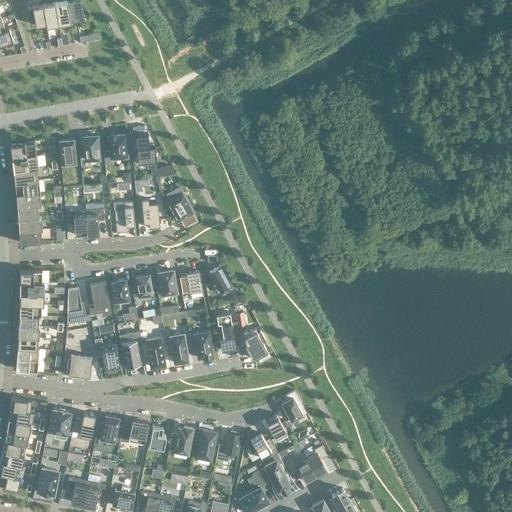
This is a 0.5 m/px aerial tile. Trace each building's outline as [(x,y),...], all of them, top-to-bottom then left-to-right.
[(66,2),(65,0),(54,2),(58,24),(70,22),(70,21),(66,2)] [(70,21),(84,19),(80,0),(74,0),(66,2),(70,21)] [(58,24),(54,2),(42,4),(46,23),(46,26),(58,24)] [(46,23),(42,4),(32,6),(35,25),(46,23)] [(5,28),(5,29),(0,30),(0,43),(13,40),(9,27),(8,27),(5,28)] [(111,157),(126,155),(124,134),(116,134),(116,133),(110,134),(110,135),(109,135),(110,150),(104,151),(105,163),(112,163),(111,157)] [(149,147),(147,133),(135,134),(138,163),(156,161),(155,147),(149,147)] [(84,153),(85,159),(99,158),(97,134),(83,136),(83,141),(78,142),(80,154),(84,153)] [(59,140),(61,164),(75,162),(73,139),(73,138),(72,138),(72,139),(68,139),(67,139),(60,140),(59,140)] [(25,141),(9,144),(11,158),(36,154),(34,140),(25,141)] [(11,158),(13,170),(35,167),(36,167),(37,167),(36,154),(11,158)] [(162,163),(154,164),(155,174),(170,173),(170,172),(169,172),(168,163),(170,163),(166,163),(165,161),(162,161),(162,163)] [(13,170),(14,182),(37,179),(36,167),(35,167),(13,170)] [(37,179),(14,182),(15,194),(39,191),(38,179),(37,179)] [(180,187),(171,192),(174,197),(168,200),(171,207),(171,208),(173,213),(174,212),(178,219),(180,218),(185,226),(196,220),(191,212),(193,211),(180,187)] [(16,206),(37,204),(40,204),(39,191),(15,194),(16,206)] [(143,223),(148,222),(149,226),(148,226),(148,227),(150,227),(150,226),(158,226),(159,226),(159,225),(157,202),(148,203),(148,198),(141,199),(143,223)] [(134,225),(132,201),(123,201),(124,208),(114,209),(116,233),(127,232),(126,226),(134,225)] [(38,216),(37,204),(16,206),(17,218),(38,216)] [(99,232),(97,220),(104,219),(103,207),(84,209),(84,211),(86,233),(99,232)] [(86,233),(84,211),(73,212),(73,210),(66,210),(67,222),(73,222),(75,234),(86,233)] [(41,216),(38,216),(17,218),(18,230),(40,228),(42,228),(41,216)] [(41,240),(40,228),(18,230),(19,242),(41,240)] [(220,265),(209,271),(212,277),(210,279),(217,292),(231,285),(220,265)] [(172,269),(159,272),(162,293),(176,291),(172,269)] [(19,281),(41,281),(41,270),(19,270),(19,281)] [(188,290),(189,292),(202,290),(199,270),(185,272),(186,274),(179,275),(182,291),(188,290)] [(135,276),(138,295),(141,295),(142,297),(150,296),(149,294),(157,292),(155,282),(150,283),(149,273),(135,276)] [(115,279),(116,280),(110,281),(114,300),(128,297),(125,277),(115,279)] [(19,292),(43,293),(43,281),(41,281),(19,281),(19,292)] [(105,281),(90,284),(93,303),(88,304),(90,313),(90,314),(101,312),(101,314),(110,312),(110,314),(111,314),(105,281)] [(85,314),(83,306),(81,307),(78,286),(67,287),(67,323),(91,319),(90,314),(90,313),(85,314)] [(41,304),(43,304),(43,293),(19,292),(19,303),(41,304)] [(38,315),(41,315),(41,304),(19,303),(19,314),(38,315)] [(135,306),(129,307),(131,318),(137,317),(135,306)] [(160,307),(142,310),(143,316),(161,313),(160,307)] [(229,312),(216,314),(221,348),(235,346),(229,312)] [(243,312),(236,313),(238,324),(245,323),(243,312)] [(18,325),(38,326),(38,315),(19,314),(18,325)] [(161,314),(152,316),(154,323),(162,322),(161,314)] [(38,326),(18,325),(17,335),(37,337),(38,337),(39,326),(38,326)] [(254,327),(238,330),(240,347),(245,346),(252,358),(267,350),(262,341),(265,339),(260,330),(257,332),(254,327)] [(126,340),(120,341),(125,367),(130,366),(140,364),(137,347),(142,346),(142,345),(142,344),(139,330),(133,331),(124,333),(126,340)] [(194,335),(189,335),(192,351),(197,351),(198,357),(203,356),(203,357),(213,356),(208,330),(193,333),(194,335)] [(188,360),(183,332),(169,335),(174,362),(188,360)] [(37,348),(37,337),(17,335),(17,346),(37,348)] [(149,355),(151,366),(164,364),(160,336),(146,339),(147,343),(142,344),(142,345),(144,356),(149,355)] [(97,356),(102,355),(104,369),(120,367),(115,342),(102,344),(101,337),(94,339),(97,356)] [(38,359),(39,348),(37,348),(17,346),(16,357),(38,359)] [(64,352),(63,373),(76,374),(89,376),(92,355),(65,352),(64,352)] [(16,357),(15,368),(37,370),(38,359),(16,357)] [(290,394),(284,397),(286,400),(281,402),(285,409),(284,409),(287,414),(291,420),(302,414),(292,396),(291,397),(290,394)] [(31,399),(11,396),(10,408),(29,411),(31,399)] [(52,407),(46,434),(65,438),(66,433),(71,434),(72,431),(74,422),(69,421),(71,411),(70,411),(64,410),(63,409),(63,410),(59,409),(58,408),(58,409),(52,407),(53,407),(52,407)] [(29,411),(10,408),(9,408),(10,408),(8,418),(30,422),(31,422),(32,422),(31,422),(33,412),(33,411),(29,411)] [(81,419),(75,418),(74,422),(72,431),(79,432),(79,433),(90,435),(95,414),(83,411),(81,419)] [(276,413),(267,418),(269,421),(266,422),(275,438),(286,432),(283,427),(288,425),(285,420),(281,422),(276,413)] [(103,423),(98,422),(95,437),(119,442),(122,427),(117,426),(118,417),(105,415),(103,423)] [(28,433),(30,422),(8,418),(6,429),(28,433)] [(144,442),(148,422),(147,422),(147,421),(132,418),(132,419),(131,419),(127,439),(144,442)] [(163,427),(152,424),(148,444),(163,447),(165,434),(161,433),(163,427)] [(177,433),(171,432),(169,445),(175,446),(174,450),(187,452),(192,427),(184,425),(183,428),(179,427),(177,433)] [(196,456),(210,458),(216,431),(202,428),(196,456)] [(28,433),(6,429),(4,440),(26,444),(28,433)] [(309,435),(306,429),(299,433),(298,431),(293,434),(297,441),(309,435)] [(224,444),(218,443),(215,458),(228,461),(230,452),(237,454),(241,434),(237,434),(238,431),(230,430),(230,432),(227,431),(224,444)] [(261,432),(250,438),(254,445),(248,448),(251,453),(256,450),(260,456),(275,448),(269,437),(265,440),(261,432)] [(24,455),(26,444),(4,440),(2,450),(24,455)] [(326,469),(320,458),(327,454),(321,444),(313,448),(315,450),(305,456),(315,475),(326,469)] [(285,448),(277,452),(279,456),(287,452),(285,448)] [(24,455),(2,450),(0,459),(0,460),(19,465),(21,465),(24,455)] [(67,452),(59,451),(57,462),(65,464),(67,452)] [(68,453),(67,460),(74,461),(76,454),(68,453)] [(292,480),(277,453),(272,455),(275,460),(264,465),(278,490),(289,484),(288,482),(292,480)] [(291,474),(299,470),(305,481),(315,475),(305,456),(295,461),(292,457),(284,461),(291,474)] [(17,476),(19,465),(0,460),(0,471),(17,476)] [(108,460),(106,467),(113,468),(115,461),(108,460)] [(58,470),(41,467),(37,491),(42,492),(41,493),(42,493),(47,494),(48,494),(49,493),(53,494),(58,470)] [(253,489),(239,497),(247,511),(268,501),(260,486),(267,482),(260,469),(252,473),(253,475),(247,478),(253,489)] [(17,476),(0,471),(0,483),(17,488),(20,476),(17,476)] [(66,487),(73,489),(70,501),(82,504),(87,479),(69,476),(66,487)] [(87,479),(82,504),(94,506),(96,493),(103,495),(105,483),(87,479)] [(232,484),(218,482),(217,487),(231,490),(232,484)] [(121,489),(115,488),(114,489),(115,489),(112,503),(111,504),(112,504),(119,506),(124,507),(130,508),(131,508),(131,507),(134,493),(134,492),(133,492),(128,491),(129,487),(122,485),(121,489)] [(333,497),(330,498),(337,511),(349,511),(354,510),(342,488),(331,494),(333,497)] [(145,503),(143,511),(155,511),(160,493),(141,490),(139,502),(145,503)] [(160,493),(155,511),(168,511),(169,508),(176,509),(178,497),(160,493)] [(329,511),(322,499),(311,505),(315,511),(329,511)] [(198,511),(199,511),(198,511),(204,511),(207,501),(201,500),(200,506),(187,504),(185,511),(198,511)] [(226,511),(228,503),(212,500),(209,511),(226,511)]
